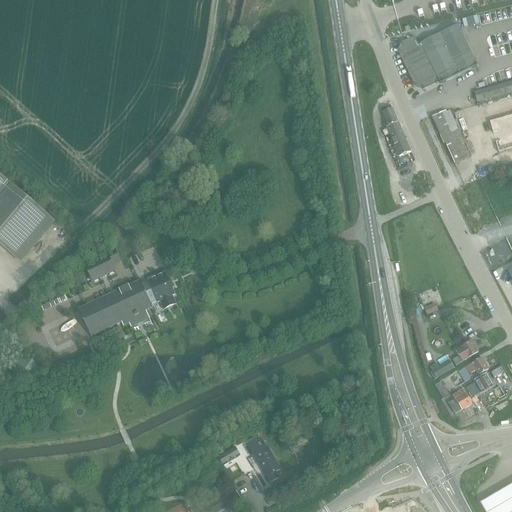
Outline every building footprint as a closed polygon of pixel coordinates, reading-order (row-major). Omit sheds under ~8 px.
[(475,68),(477,67),(477,65),(476,66),(458,26),(439,35),(421,44),(419,46),(415,38),(413,38),(414,40),(403,46),(402,46),(400,52),(400,53),(401,53),(417,86),(416,86),(417,86),(423,88),(423,89),(424,88),(423,88),(435,82),(436,84),(437,84),(436,82),(439,81),(441,85),(443,84),(443,83),(458,76),(460,75),(475,67),(475,68)] [(511,82),(475,93),(478,104),(511,94),(511,82)] [(392,109),(382,113),(388,127),(387,128),(387,130),(383,132),(385,137),(390,135),(400,158),(411,153),(398,123),(392,109)] [(446,111),(431,118),(443,145),(445,144),(455,165),(468,159),(467,156),(469,155),(451,113),(447,115),(446,111)] [(511,116),(490,123),(498,154),(511,150),(511,116)] [(0,176),(0,244),(14,256),(47,216),(0,176)] [(85,267),(93,283),(116,272),(107,253),(92,261),(93,263),(85,267)] [(139,282),(78,310),(91,337),(122,323),(124,326),(147,315),(146,312),(151,309),(149,305),(157,301),(158,303),(160,302),(164,310),(176,304),(173,296),(175,295),(165,274),(148,282),(148,283),(141,286),(139,282)] [(56,297),(40,304),(43,312),(59,304),(56,297)] [(435,304),(424,308),(427,315),(438,311),(435,304)] [(122,331),(115,334),(118,341),(125,338),(122,331)] [(464,341),(461,336),(453,340),(456,345),(464,341)] [(478,354),(472,343),(456,352),(459,358),(453,361),(456,367),(478,354)] [(465,383),(471,379),(470,378),(472,377),(471,375),(476,372),(479,377),(489,371),(482,359),(458,373),(465,383)] [(449,361),(438,368),(437,365),(430,369),(437,380),(454,369),(449,361)] [(473,385),(466,389),(475,404),(479,401),(477,396),(492,387),(486,377),(473,385)] [(442,399),(448,396),(441,383),(435,387),(442,399)] [(462,412),(472,406),(462,391),(452,397),(455,401),(449,405),(455,416),(461,412),(462,412)] [(279,478),(275,473),(280,470),(267,447),(266,448),(261,440),(247,448),(252,457),(254,455),(267,477),(265,478),(269,484),(279,478)] [(235,448),(218,458),(223,466),(241,456),(235,448)] [(511,511),(511,484),(477,504),(481,511),(511,511)] [(198,511),(218,511),(225,508),(218,498),(207,504),(206,502),(204,503),(205,505),(197,510),(198,511)]
